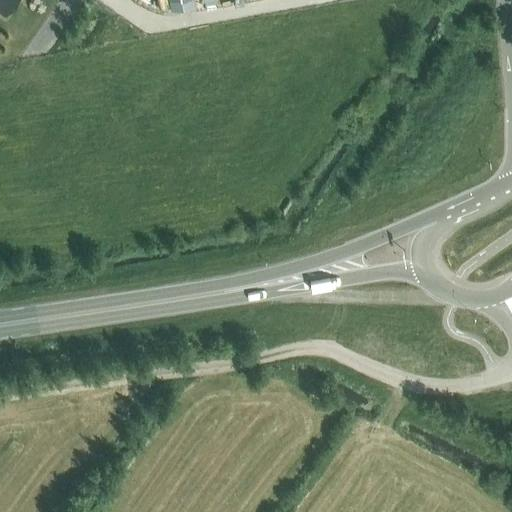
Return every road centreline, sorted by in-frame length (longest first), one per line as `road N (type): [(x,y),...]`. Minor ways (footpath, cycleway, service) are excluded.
road 1 (track): [(501,378),(401,381),(314,347),(0,395)]
road 2 (primary): [(0,325),(241,289)]
road 3 (primary): [(434,213),(241,289)]
road 4 (primary): [(241,289),(280,292),(425,267)]
